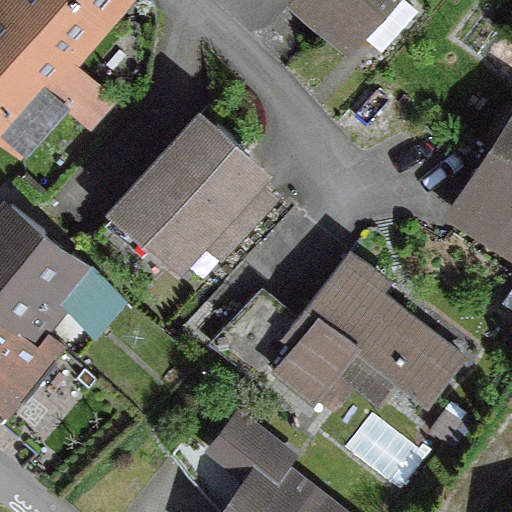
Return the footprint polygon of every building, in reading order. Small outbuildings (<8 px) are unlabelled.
[(0,143),(15,156),(59,104),(83,125),(108,96),(58,53),(103,0),(0,0),(0,1),(0,143)] [(291,0),(316,21),(345,47),(387,0),(291,0)] [(90,231),(88,233),(145,289),(192,238),(213,257),(267,198),(247,179),(251,175),(230,155),(238,146),(212,122),(204,131),(191,119),(110,208),(120,217),(99,240),(90,231)] [(511,243),(511,129),(487,167),(459,209),(511,243)] [(6,204),(0,211),(0,317),(1,318),(31,346),(46,332),(43,329),(63,304),(72,311),(98,278),(6,204)] [(248,291),(241,299),(205,343),(259,385),(271,370),(308,399),(349,347),(421,403),(458,356),(364,282),(372,272),(344,249),(284,321),(248,291)] [(31,346),(1,318),(0,317),(0,403),(9,411),(61,345),(46,332),(31,346)] [(79,367),(71,376),(84,388),(91,379),(79,367)] [(426,430),(440,441),(456,419),(442,408),(426,430)] [(247,478),(243,483),(220,511),(331,511),(276,468),(285,456),(233,415),(208,447),(247,478)]
